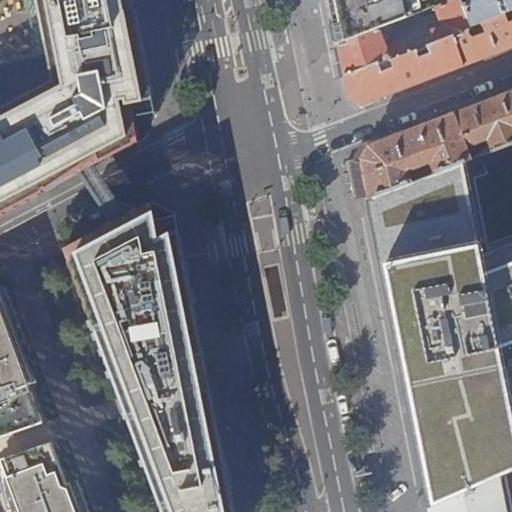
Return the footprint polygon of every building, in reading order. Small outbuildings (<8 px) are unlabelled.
[(0,0),(0,214),(15,207),(11,201),(15,198),(19,205),(25,202),(40,194),(42,193),(41,191),(43,190),(42,187),(51,183),(53,187),(68,179),(87,169),(88,169),(139,142),(134,116),(131,104),(153,99),(142,44),(135,8),(113,13),(111,5),(112,5),(112,6),(113,6),(114,6),(115,7),(116,7),(117,7),(118,7),(118,6),(119,6),(120,6),(120,5),(121,5),(121,4),(122,4),(123,3),(123,2),(123,1),(124,1),(124,0),(123,0),(0,0)] [(329,0),(333,17),(336,33),(338,45),(379,29),(434,6),(449,0),(329,0)] [(437,42),(453,36),(470,29),(472,28),(472,27),(464,6),(461,0),(449,0),(434,6),(442,26),(432,31),(437,42)] [(511,11),(511,0),(479,0),(480,0),(464,6),(472,27),(483,23),(506,14),(511,11)] [(464,66),(511,48),(511,22),(510,23),(506,14),(483,23),(487,32),(473,37),(470,29),(453,36),(464,66)] [(342,64),(345,77),(383,64),(409,54),(403,40),(386,47),(379,29),(338,45),(342,64)] [(362,106),(464,66),(453,36),(437,42),(428,46),(431,55),(422,58),(418,50),(409,54),(383,64),(345,77),(347,93),(348,98),(362,106)] [(511,91),(454,114),(466,147),(487,139),(492,152),(511,144),(511,91)] [(131,104),(134,116),(156,112),(153,99),(131,104)] [(361,158),(361,160),(365,179),(369,198),(411,181),(407,171),(431,163),(435,173),(462,163),(468,161),(471,160),(466,147),(454,114),(369,146),(361,158)] [(354,201),(369,198),(365,179),(361,160),(347,163),(354,201)] [(414,180),(411,181),(369,198),(410,408),(424,479),(430,507),(505,474),(511,470),(511,366),(504,369),(499,348),(511,342),(511,242),(480,255),(462,163),(435,173),(415,182),(414,180)] [(41,191),(42,193),(53,187),(51,183),(42,187),(43,190),(41,191)] [(64,250),(162,511),(235,511),(211,388),(205,389),(201,372),(198,356),(204,355),(180,230),(158,237),(155,221),(151,203),(64,250)] [(155,221),(158,237),(180,230),(177,216),(155,221)] [(0,415),(34,399),(29,386),(37,382),(29,369),(0,292),(0,415)] [(0,438),(43,424),(34,399),(0,415),(0,438)] [(0,459),(2,465),(52,446),(50,440),(0,457),(0,459)] [(61,471),(52,446),(2,465),(10,486),(5,488),(6,492),(61,471)] [(64,481),(61,471),(6,492),(13,511),(82,511),(70,479),(64,481)] [(511,511),(511,509),(505,474),(430,507),(430,511),(511,511)]
